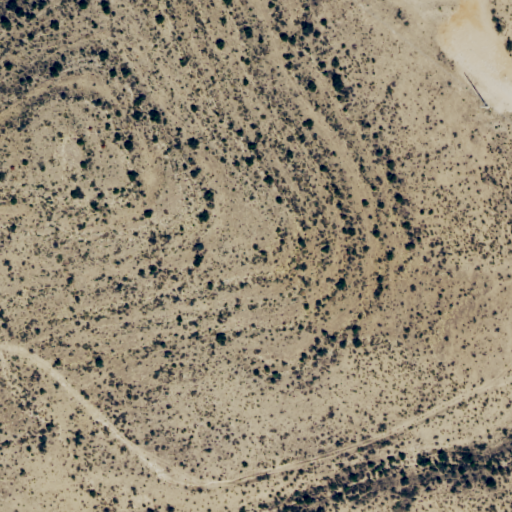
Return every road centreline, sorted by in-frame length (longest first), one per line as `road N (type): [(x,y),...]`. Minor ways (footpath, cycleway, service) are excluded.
road 1 (track): [(0,380),(192,483),(261,463),(469,368),(511,365)]
road 2 (track): [(464,10),(459,75),(511,250)]
